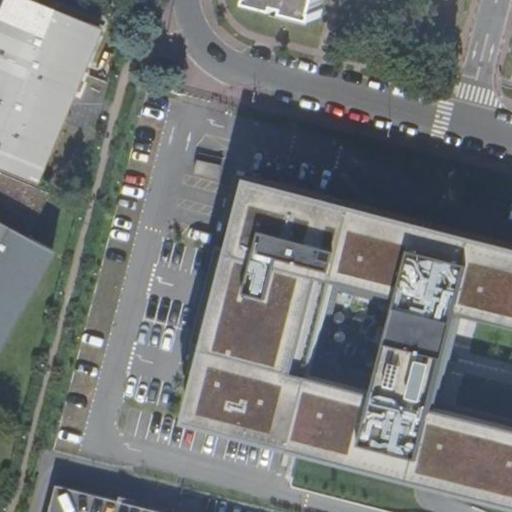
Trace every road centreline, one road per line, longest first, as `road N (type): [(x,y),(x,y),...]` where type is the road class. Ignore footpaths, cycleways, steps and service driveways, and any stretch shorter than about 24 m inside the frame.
road 1 (residential): [(463,127),(229,63),(201,39),(187,0)]
road 2 (residential): [(463,127),(496,0)]
